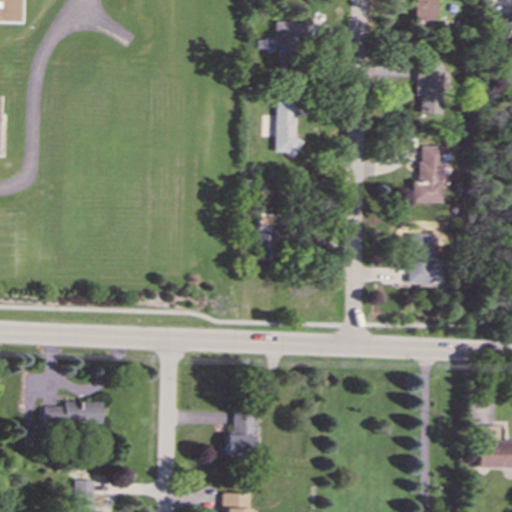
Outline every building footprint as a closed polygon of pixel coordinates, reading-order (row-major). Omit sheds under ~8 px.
[(0,0),(21,0),(21,21),(0,21),(0,0)] [(434,0),(412,0),(412,20),(434,21),(434,0)] [(511,15),(496,21),(511,62),(511,15)] [(417,112),(438,112),(439,62),(414,62),(413,96),(417,96),(417,112)] [(290,138),(292,101),(273,100),(271,152),(295,153),(296,138),(290,138)] [(409,201),(437,201),(438,146),(417,145),(416,180),(409,180),(409,201)] [(273,214),(253,213),(251,260),(271,260),(273,214)] [(439,283),(439,259),(430,258),(430,233),(406,233),(405,282),(439,283)] [(99,401),(58,400),(58,406),(37,405),(37,424),(98,426),(99,401)] [(229,434),(221,434),(220,454),(248,455),(249,410),(230,410),(229,434)] [(473,467),(511,467),(511,440),(496,440),(496,425),(473,425),(473,467)] [(91,479),(71,479),(72,509),(92,509),(91,479)] [(218,511),(245,511),(246,492),(219,492),(218,511)]
